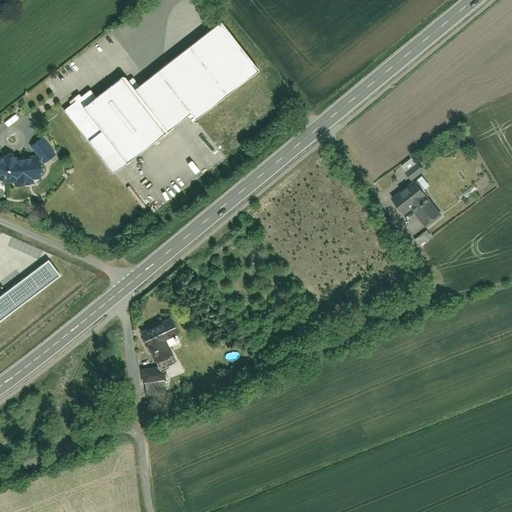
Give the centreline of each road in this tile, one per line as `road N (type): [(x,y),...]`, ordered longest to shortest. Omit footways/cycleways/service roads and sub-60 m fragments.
road 1 (primary): [(133,283),(473,0)]
road 2 (primary): [(0,387),(133,283)]
road 3 (residential): [(133,283),(0,220)]
